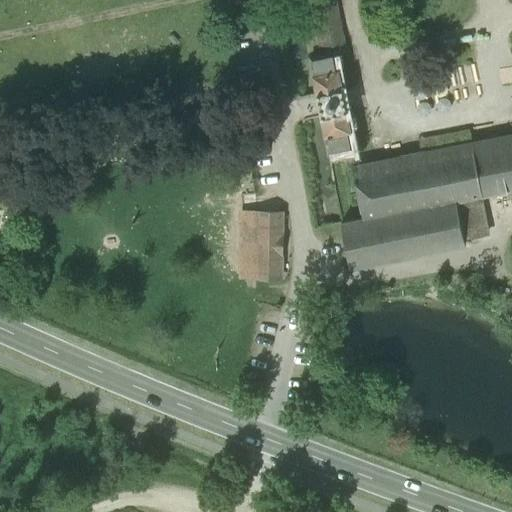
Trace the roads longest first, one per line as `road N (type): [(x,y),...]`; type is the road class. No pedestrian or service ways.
road 1 (tertiary): [(458,511),(0,328)]
road 2 (track): [(0,32),(164,0)]
road 3 (track): [(219,511),(155,493),(118,497),(92,511)]
